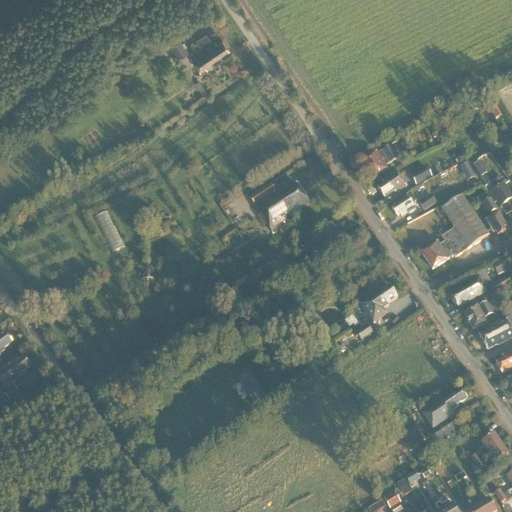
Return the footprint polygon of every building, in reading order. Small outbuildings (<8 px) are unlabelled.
[(196,39),(202,48),(212,41),(206,32),(196,39)] [(168,47),(177,59),(192,49),(184,37),(168,47)] [(229,50),(222,40),(217,44),(215,41),(191,58),(201,73),(214,64),(213,63),(220,58),(219,56),(229,50)] [(208,93),(199,80),(193,84),(202,97),(208,93)] [(494,100),(486,105),(495,121),(503,116),(494,100)] [(397,160),(397,159),(391,151),(389,148),(377,156),(376,154),(360,164),(371,180),(387,170),(385,167),(397,160)] [(401,157),(395,149),(391,151),(397,159),(401,157)] [(462,155),(454,159),(457,166),(465,162),(462,155)] [(473,166),(481,177),(487,174),(479,162),(473,166)] [(471,172),(467,165),(459,169),(463,176),(471,172)] [(395,195),(406,188),(399,176),(406,171),(404,167),(396,172),(396,173),(382,183),(383,185),(377,189),(384,200),(394,193),(395,195)] [(427,169),(411,178),(416,187),(432,178),(427,169)] [(478,174),(472,177),(478,189),(484,186),(478,174)] [(511,196),(504,184),(490,193),(500,208),(507,204),(511,214),(511,196)] [(296,186),(278,197),(270,185),(249,199),(272,234),(292,220),(290,217),(308,205),(296,186)] [(223,194),(217,197),(221,204),(226,201),(223,194)] [(406,197),(412,206),(416,203),(410,194),(406,197)] [(419,204),(424,213),(436,205),(431,196),(419,204)] [(395,208),(391,210),(397,218),(400,216),(401,218),(407,214),(408,216),(415,211),(412,206),(406,197),(393,206),(395,208)] [(488,237),(462,197),(442,211),(454,230),(442,239),(445,244),(440,247),(437,243),(421,254),(432,271),(449,261),(448,259),(453,256),(455,259),(488,237)] [(491,200),(483,205),(491,218),(486,221),(491,230),(493,234),(496,233),(498,236),(506,232),(504,229),(506,227),(499,214),(491,200)] [(112,254),(124,249),(110,212),(98,217),(112,254)] [(270,274),(284,265),(278,255),(264,263),(270,274)] [(505,260),(493,267),(495,272),(508,264),(505,260)] [(469,303),(486,293),(483,287),(490,282),(487,276),(490,275),(487,270),(476,276),(479,280),(462,289),(463,290),(451,297),(458,309),(469,302),(469,303)] [(250,282),(247,277),(232,286),(235,291),(250,282)] [(511,287),(507,277),(489,287),(494,297),(511,287)] [(393,294),(389,287),(374,297),(373,296),(360,306),(373,324),(386,315),(383,310),(389,306),(388,305),(391,303),(397,299),(393,294)] [(467,313),(464,315),(473,332),(477,330),(487,325),(484,320),(498,313),(492,302),(478,309),(477,307),(467,312),(467,313)] [(511,339),(511,316),(478,335),(487,352),(497,347),(497,348),(511,339)] [(378,334),(371,325),(356,335),(364,346),(375,339),(374,337),(378,334)] [(12,344),(5,335),(1,338),(0,335),(0,357),(0,356),(0,355),(5,352),(4,350),(12,344)] [(511,351),(510,352),(511,354),(506,357),(506,358),(496,364),(502,374),(511,369),(511,368),(511,351)] [(30,368),(23,359),(19,362),(17,359),(0,371),(0,383),(1,383),(6,390),(17,382),(16,381),(22,376),(21,375),(30,368)] [(245,379),(239,383),(253,405),(265,397),(247,369),(241,373),(245,379)] [(4,395),(9,403),(20,395),(14,388),(4,395)] [(455,417),(452,412),(458,408),(457,407),(467,401),(460,391),(452,396),(451,394),(442,400),(441,399),(421,413),(434,432),(455,417)] [(0,409),(9,403),(4,395),(0,398),(0,409)] [(452,422),(430,437),(440,452),(462,438),(452,422)] [(488,454),(501,446),(494,436),(481,444),(488,454)] [(501,446),(488,454),(495,465),(508,456),(501,446)] [(474,464),(479,460),(476,455),(471,459),(474,464)] [(465,459),(470,467),(474,464),(471,459),(469,456),(465,459)] [(479,460),(474,464),(478,469),(483,465),(479,460)] [(430,476),(427,470),(421,474),(424,480),(430,476)] [(463,473),(454,478),(458,484),(466,479),(463,473)] [(417,482),(412,475),(405,479),(410,487),(417,482)] [(472,491),(480,486),(475,479),(468,484),(472,491)] [(397,486),(401,493),(408,489),(404,482),(397,486)] [(497,499),(498,498),(495,494),(492,489),(487,492),(493,502),(497,499)] [(495,494),(498,498),(502,504),(506,501),(499,491),(495,494)] [(401,504),(394,493),(383,499),(390,511),(401,504)] [(478,507),(481,511),(495,511),(489,501),(478,507)] [(379,511),(386,509),(382,503),(368,511),(379,511)]
